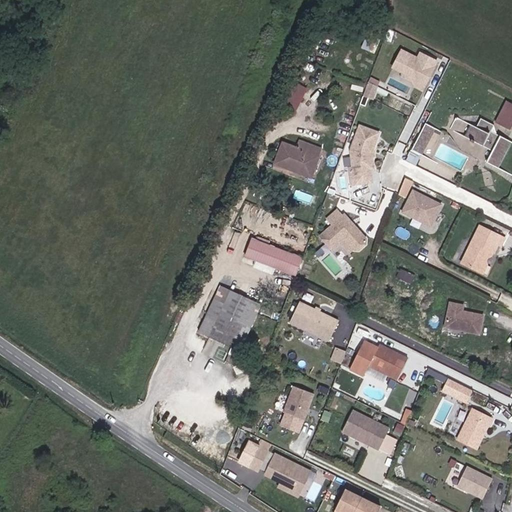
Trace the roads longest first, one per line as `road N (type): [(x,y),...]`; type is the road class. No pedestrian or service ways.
road 1 (secondary): [(0,343),(251,511)]
road 2 (unknown): [(511,219),(400,165)]
